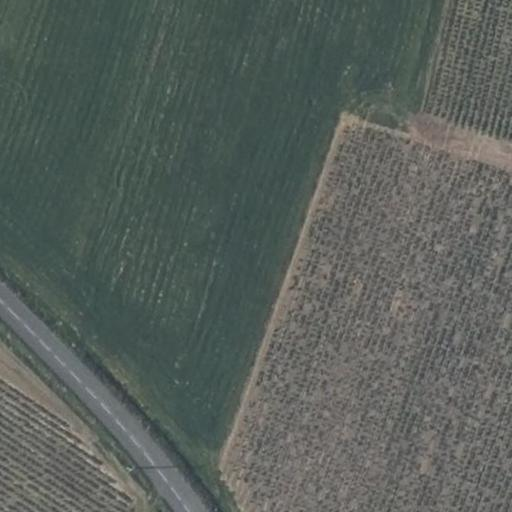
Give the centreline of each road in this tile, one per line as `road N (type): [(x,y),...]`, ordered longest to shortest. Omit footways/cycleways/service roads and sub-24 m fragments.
road 1 (tertiary): [(186,511),(90,395),(0,305)]
road 2 (track): [(511,169),(350,114)]
